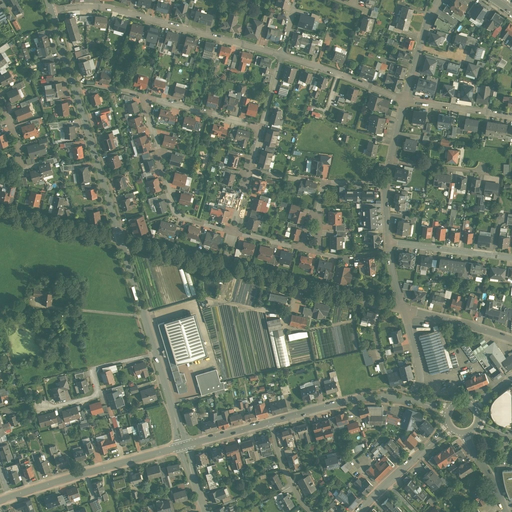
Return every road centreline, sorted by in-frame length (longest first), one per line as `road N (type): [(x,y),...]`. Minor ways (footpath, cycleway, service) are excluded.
road 1 (tertiary): [(120,241),(51,11)]
road 2 (residential): [(282,54),(99,6),(51,11)]
road 3 (residential): [(402,308),(222,266)]
road 4 (tertiary): [(9,496),(183,445)]
road 5 (residential): [(143,95),(174,210),(232,229)]
road 6 (residential): [(42,407),(99,394),(92,368),(154,352)]
road 7 (residential): [(270,420),(367,397),(416,401)]
road 8 (residential): [(404,99),(282,54)]
road 9 (residential): [(511,258),(387,241)]
road 10 (residential): [(450,427),(358,511)]
road 11 (residential): [(120,241),(0,212)]
road 12 (residential): [(143,95),(262,124)]
